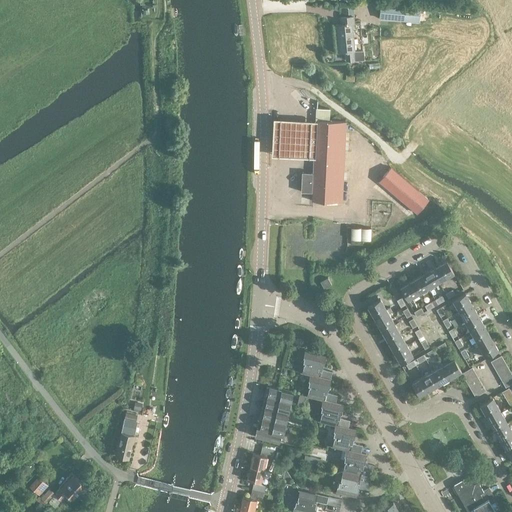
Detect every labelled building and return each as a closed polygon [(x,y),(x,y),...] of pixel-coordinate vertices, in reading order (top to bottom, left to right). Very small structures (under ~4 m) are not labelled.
[(380,3),(379,18),(419,22),(420,7),(409,6),(402,5),(380,3)] [(353,15),(341,16),(340,16),(341,24),(336,24),(339,52),(345,52),(345,60),(363,58),(360,22),(354,22),(353,15)] [(346,121),(329,120),(330,108),(317,107),(317,119),(316,119),(313,172),(302,172),(301,191),(312,192),(312,199),(342,201),(346,121)] [(292,120),(271,119),(270,156),(290,157),(312,158),(314,121),(292,120)] [(391,167),(378,181),(417,214),(429,199),(426,196),(408,181),(399,173),(391,166),(391,167)] [(400,173),(399,173),(408,181),(412,177),(403,169),(400,173)] [(408,181),(426,196),(427,194),(437,202),(441,197),(443,199),(448,192),(423,175),(418,182),(412,177),(408,181)] [(351,227),(350,239),(371,239),(371,228),(351,227)] [(446,260),(434,267),(442,280),(453,273),(446,260)] [(442,280),(434,267),(423,274),(430,286),(442,280)] [(430,286),(423,274),(411,280),(419,293),(430,286)] [(327,277),(320,281),(324,288),(331,284),(327,277)] [(419,293),(411,280),(400,287),(407,300),(419,293)] [(448,298),(455,294),(452,289),(445,293),(448,298)] [(465,293),(452,300),(459,312),(471,304),(465,293)] [(437,304),(445,300),(442,295),(435,299),(437,304)] [(405,304),(401,297),(396,300),(400,307),(405,304)] [(367,306),(373,318),(390,308),(390,307),(386,309),(379,299),(367,306)] [(424,305),(427,310),(434,306),(432,301),(424,305)] [(471,304),(459,312),(464,321),(461,323),(462,325),(478,316),(471,304)] [(416,316),(424,312),(421,307),(414,311),(416,316)] [(436,309),(440,316),(445,314),(441,307),(436,309)] [(390,308),(373,318),(380,329),(393,321),(388,314),(392,312),(390,308)] [(406,317),(411,315),(407,308),(402,310),(406,317)] [(478,316),(462,325),(464,328),(467,326),(470,331),(467,333),(468,336),(484,327),(478,316)] [(442,320),(446,327),(451,324),(447,317),(442,320)] [(412,328),(417,325),(413,318),(408,321),(412,328)] [(393,321),(380,329),(386,340),(399,333),(393,321)] [(484,327),(468,336),(470,338),(473,336),(476,342),(473,344),(475,347),(491,338),(484,327)] [(448,331),(452,338),(457,335),(453,328),(448,331)] [(418,338),(423,336),(419,329),(414,331),(418,338)] [(399,333),(386,340),(393,351),(406,344),(399,333)] [(454,341),(458,348),(463,345),(459,338),(454,341)] [(491,338),(475,347),(475,348),(479,346),(485,357),(497,350),(491,338)] [(421,342),(425,349),(429,346),(425,339),(421,342)] [(440,345),(437,346),(440,351),(447,347),(444,342),(440,345)] [(406,344),(393,351),(400,363),(412,356),(406,344)] [(434,348),(427,352),(429,357),(436,353),(434,348)] [(460,351),(464,358),(469,356),(465,349),(460,351)] [(301,372),(310,374),(329,378),(329,379),(330,379),(331,371),(321,369),(324,354),(304,350),(302,359),(304,360),(301,372)] [(423,354),(416,358),(419,363),(426,359),(423,354)] [(501,355),(490,361),(493,366),(504,360),(501,355)] [(454,359),(443,365),(450,377),(461,371),(454,359)] [(413,360),(406,364),(408,369),(415,365),(413,360)] [(504,360),(493,366),(496,371),(506,365),(504,360)] [(443,365),(432,370),(440,383),(450,377),(443,365)] [(506,365),(496,371),(499,375),(509,370),(506,365)] [(472,367),(461,373),(464,378),(475,372),(472,367)] [(432,370),(422,376),(429,389),(440,383),(432,370)] [(509,370),(499,375),(501,380),(511,374),(509,370)] [(475,372),(464,378),(467,383),(477,377),(475,372)] [(329,378),(310,374),(307,384),(309,385),(306,395),(322,399),(335,402),(337,395),(326,392),(329,379),(329,378)] [(511,374),(501,380),(505,387),(511,383),(511,374)] [(422,376),(411,382),(419,395),(429,389),(422,376)] [(477,377),(467,383),(470,387),(480,381),(477,377)] [(470,387),(472,392),(483,386),(480,381),(470,387)] [(293,392),(277,388),(269,386),(266,397),(290,402),(293,392)] [(472,392),(475,397),(485,391),(483,386),(472,392)] [(290,402),(266,397),(264,407),(288,413),(290,402)] [(492,397),(479,405),(486,416),(498,409),(492,397)] [(342,403),(335,402),(322,399),(320,409),(321,410),(319,420),(334,424),(335,424),(348,427),(349,420),(339,417),(342,403)] [(288,413),(264,407),(262,418),(285,423),(288,413)] [(498,409),(486,416),(492,428),(505,420),(498,409)] [(124,418),(121,432),(116,456),(129,459),(133,441),(134,441),(135,435),(134,435),(137,424),(135,423),(137,414),(126,412),(124,418)] [(282,434),(285,423),(262,418),(259,428),(256,427),(255,430),(254,435),(279,441),(280,436),(281,434),(282,434)] [(505,420),(492,428),(499,439),(511,432),(505,420)] [(335,424),(334,424),(332,434),(334,435),(331,446),(342,448),(345,449),(345,448),(360,452),(362,445),(351,442),(354,428),(348,427),(335,424)] [(511,432),(499,439),(505,450),(511,446),(511,432)] [(252,453),(249,466),(263,469),(266,456),(265,456),(266,453),(271,454),(273,449),(261,446),(259,454),(252,453)] [(345,448),(345,449),(342,448),(340,458),(343,459),(343,460),(345,460),(342,470),(370,477),(373,465),(363,462),(365,453),(360,452),(345,448)] [(29,471),(24,466),(17,474),(22,479),(29,471)] [(263,469),(249,466),(246,479),(253,480),(251,489),(263,492),(264,486),(259,484),(259,482),(260,482),(263,469)] [(370,477),(342,470),(340,481),(338,480),(336,491),(355,495),(357,486),(368,488),(370,477)] [(48,484),(39,476),(30,486),(39,494),(48,484)] [(67,485),(62,490),(61,488),(55,494),(62,500),(67,494),(73,499),(77,495),(83,500),(92,491),(85,485),(84,484),(85,482),(81,479),(80,480),(75,476),(72,479),(69,476),(64,482),(67,485)] [(468,480),(469,481),(464,484),(462,480),(453,485),(468,511),(473,507),(475,511),(495,511),(488,499),(493,496),(489,488),(483,491),(474,476),(468,480)] [(50,488),(41,498),(38,496),(35,499),(39,503),(40,502),(44,505),(46,502),(55,492),(50,488)] [(242,495),(239,508),(252,511),(256,499),(255,498),(256,496),(262,497),(263,492),(251,489),(249,497),(242,495)] [(327,496),(299,489),(297,499),(295,499),(292,510),(299,511),(312,511),(315,501),(325,503),(327,496)] [(398,511),(393,502),(380,509),(381,511),(398,511)]
